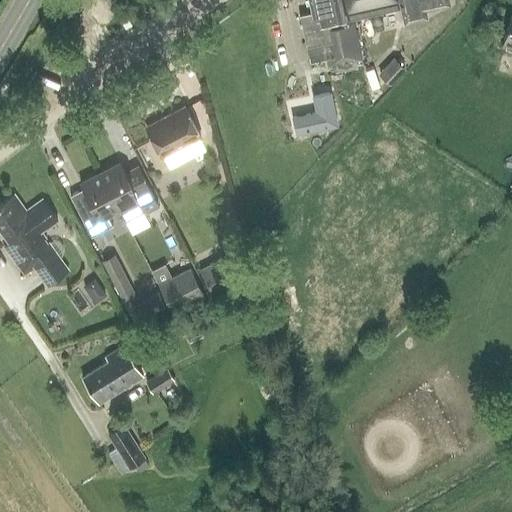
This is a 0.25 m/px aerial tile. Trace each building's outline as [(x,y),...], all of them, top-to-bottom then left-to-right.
[(313,62),(328,58),(329,67),(335,65),(337,70),(357,66),(355,61),(363,59),(355,22),(351,23),(350,19),(402,8),(405,20),(426,15),(425,8),(450,3),(448,0),(311,0),(314,11),(302,14),(309,47),(309,46),(313,62)] [(511,50),(511,16),(510,16),(501,48),(511,50)] [(395,57),(387,66),(398,76),(406,67),(395,57)] [(318,116),(293,121),(296,137),(338,128),(332,97),(315,100),(318,116)] [(163,157),(203,136),(186,106),(147,127),(163,157)] [(121,163),(102,173),(121,208),(126,219),(145,210),(146,211),(160,204),(149,183),(140,166),(127,173),(121,163)] [(82,183),(86,190),(72,197),(92,236),(106,228),(115,224),(110,214),(121,208),(102,173),(82,183)] [(29,271),(34,267),(47,285),(67,271),(40,232),(57,220),(43,198),(25,210),(15,195),(0,205),(0,229),(10,243),(6,246),(25,274),(29,271)] [(137,296),(125,272),(115,254),(104,260),(126,302),(137,296)] [(227,254),(200,268),(214,294),(241,280),(227,254)] [(168,281),(160,285),(171,307),(179,303),(181,306),(205,294),(195,275),(184,281),(183,280),(171,286),(168,281)] [(106,294),(94,278),(84,285),(96,302),(106,294)] [(168,307),(161,294),(138,306),(144,319),(168,307)] [(101,404),(145,376),(125,346),(106,358),(108,362),(84,377),(101,404)] [(168,367),(146,380),(154,392),(175,379),(168,367)] [(146,458),(124,423),(108,433),(122,456),(115,461),(122,472),(136,464),(145,458),(146,458)] [(140,470),(149,465),(145,458),(136,464),(140,470)]
